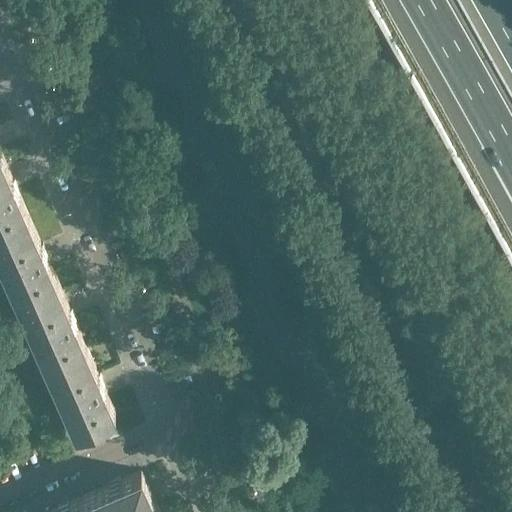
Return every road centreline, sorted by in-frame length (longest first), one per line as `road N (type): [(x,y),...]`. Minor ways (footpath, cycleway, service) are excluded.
road 1 (residential): [(186,430),(21,58)]
road 2 (residential): [(186,430),(0,506)]
road 3 (motorway): [(419,0),(511,163)]
